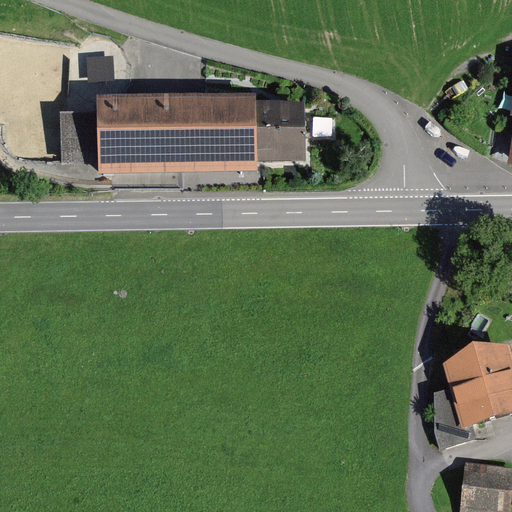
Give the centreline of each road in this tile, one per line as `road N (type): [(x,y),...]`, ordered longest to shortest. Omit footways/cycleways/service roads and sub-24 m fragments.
road 1 (primary): [(511,213),(0,218)]
road 2 (track): [(68,0),(372,103),(402,139),(407,216)]
road 3 (track): [(455,214),(415,421),(429,468)]
